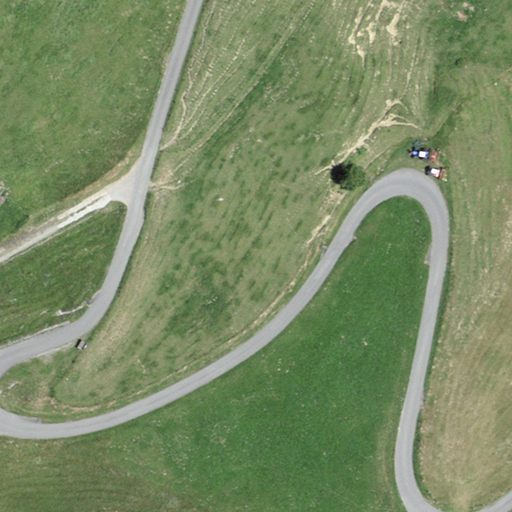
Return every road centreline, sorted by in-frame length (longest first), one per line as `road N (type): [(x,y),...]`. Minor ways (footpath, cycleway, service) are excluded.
road 1 (unclassified): [(422,511),(404,456),(440,222),(426,193),(406,183),(368,200),(306,295),(226,364),(90,426),(53,431),(0,421)]
road 2 (unclassified): [(0,362),(87,323),(109,290),(195,0)]
